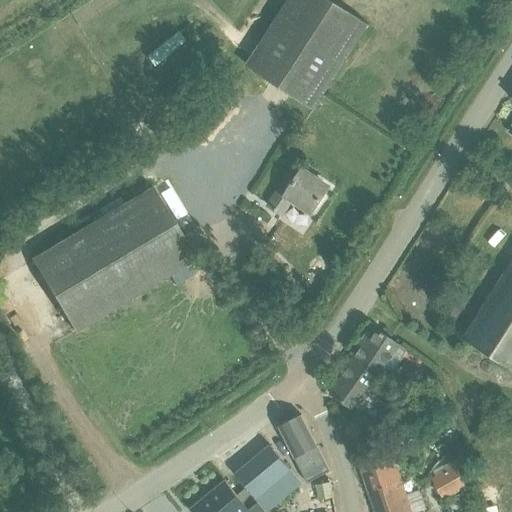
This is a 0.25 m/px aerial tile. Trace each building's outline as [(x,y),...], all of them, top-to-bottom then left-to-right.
[(314,110),(370,25),(330,0),(290,0),(247,66),(314,110)] [(313,213),(329,188),(315,179),(321,169),(325,172),(339,152),(305,130),(292,150),(293,151),(270,186),(279,192),(270,207),(283,215),(293,200),(313,213)] [(74,331),(196,259),(154,189),(33,261),(74,331)] [(324,248),(338,259),(358,231),(343,220),(324,248)] [(511,369),(511,267),(465,339),(511,369)] [(284,271),(276,278),(282,284),(290,277),(284,271)] [(378,329),(332,395),(378,427),(391,408),(370,394),(387,370),(398,355),(402,359),(403,357),(420,368),(424,362),(408,350),(403,347),(378,329)] [(290,422),(280,427),(289,444),(296,458),(308,482),(318,477),(324,474),(330,471),(317,447),(302,417),(302,416),(290,422)] [(236,474),(268,511),(281,501),(302,484),(285,463),(271,445),(236,474)] [(408,505),(389,449),(358,459),(375,511),(404,511),(402,507),(408,505)] [(475,481),(462,459),(454,463),(457,468),(435,481),(445,498),(475,481)] [(264,511),(260,507),(258,503),(257,503),(250,510),(234,491),(226,482),(226,481),(192,509),(193,511),(264,511)] [(331,483),(316,486),(319,501),(334,498),(331,483)] [(414,491),(417,510),(429,508),(426,489),(414,491)]
